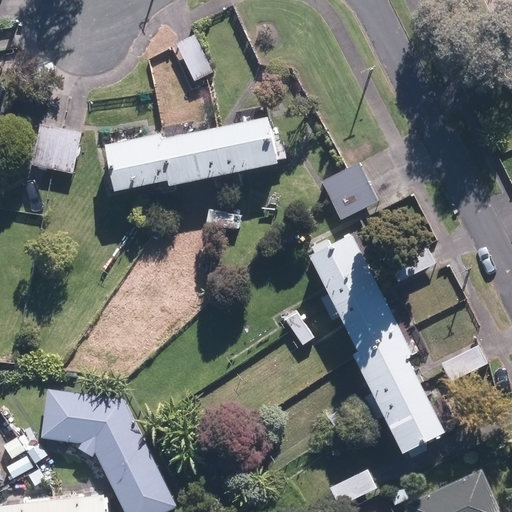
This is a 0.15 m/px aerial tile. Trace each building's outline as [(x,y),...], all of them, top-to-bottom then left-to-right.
[(212,71),(193,34),(174,44),(193,81),(212,71)] [(511,75),(511,54),(503,59),(511,75)] [(169,185),(279,163),(269,117),(161,139),(160,134),(105,146),(115,191),(168,180),(169,185)] [(54,171),(65,130),(44,126),(34,166),(54,171)] [(65,130),(54,171),(75,176),(84,135),(65,130)] [(332,200),(369,181),(360,161),(322,181),(332,200)] [(369,181),(332,200),(342,220),(379,200),(369,181)] [(191,187),(183,202),(201,210),(209,195),(191,187)] [(145,201),(135,214),(146,223),(157,209),(145,201)] [(351,354),(401,454),(443,433),(405,357),(410,354),(350,235),(309,255),(357,352),(351,354)] [(424,245),(387,263),(397,281),(433,263),(424,245)] [(100,280),(82,273),(69,306),(86,313),(100,280)] [(164,511),(177,506),(124,398),(47,389),(41,437),(82,441),(79,447),(92,456),(96,451),(125,511),(164,511)] [(354,395),(327,409),(347,446),(373,432),(354,395)] [(11,478),(32,466),(26,454),(5,466),(11,478)] [(337,506),(375,487),(365,468),(328,487),(337,506)] [(500,511),(481,469),(403,505),(406,511),(500,511)] [(393,504),(407,497),(402,487),(388,493),(393,504)] [(111,511),(110,493),(0,504),(1,511),(111,511)]
